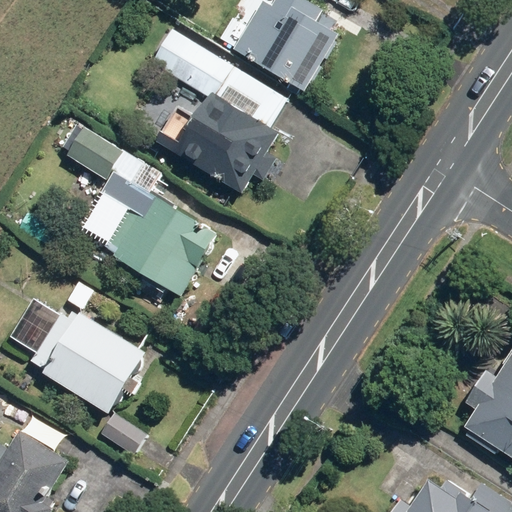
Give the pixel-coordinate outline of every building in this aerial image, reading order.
[(309,93),(344,35),(320,20),(325,11),(307,0),(280,0),(277,5),(268,0),(266,0),(237,50),(309,93)] [(180,153),(248,194),(285,133),(274,126),(291,100),(175,29),(154,63),(214,99),(180,153)] [(139,188),(152,168),(116,145),(103,166),(139,188)] [(107,247),(185,295),(222,233),(152,191),(139,212),(132,207),(107,247)] [(150,352),(84,313),(78,323),(62,314),(33,361),(51,372),(49,375),(114,413),(150,352)] [(479,410),(469,428),(511,455),(511,361),(501,378),(490,372),(470,402),(479,410)] [(136,454),(149,434),(116,413),(102,434),(136,454)] [(0,511),(54,511),(57,509),(48,503),(73,461),(23,430),(12,448),(0,440),(0,511)] [(511,511),(511,501),(482,483),(473,494),(447,477),(444,485),(429,476),(415,503),(403,497),(394,511),(511,511)]
